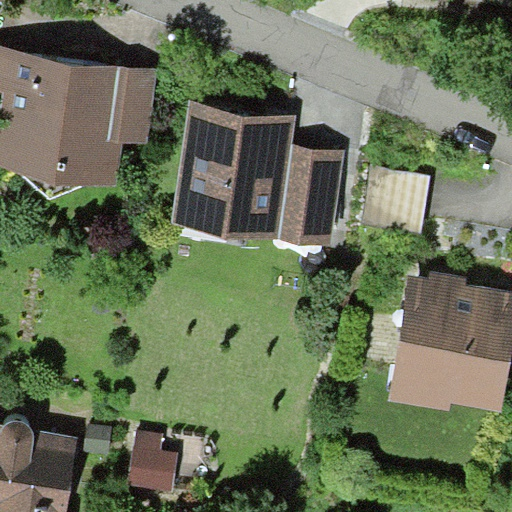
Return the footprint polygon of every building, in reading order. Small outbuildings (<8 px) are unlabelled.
[(2,148),(101,163),(115,70),(16,55),(2,148)] [(175,209),(322,231),(334,155),(280,147),(280,145),(282,145),(284,129),(282,129),(283,121),(190,107),(175,209)] [(360,221),(414,229),(423,178),(369,169),(360,221)] [(488,394),(504,297),(412,282),(398,369),(430,375),(438,386),(488,394)] [(5,421),(0,426),(0,511),(58,511),(69,444),(25,437),(25,431),(24,426),(20,421),(15,419),(5,421)] [(82,447),(105,451),(108,430),(86,426),(82,447)] [(124,480),(154,484),(158,454),(154,453),(156,438),(131,434),(124,480)]
